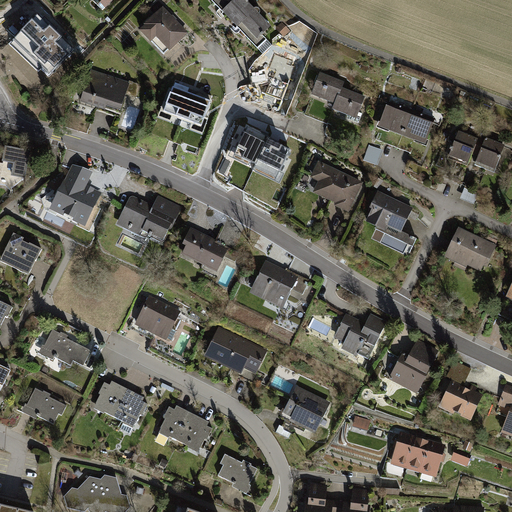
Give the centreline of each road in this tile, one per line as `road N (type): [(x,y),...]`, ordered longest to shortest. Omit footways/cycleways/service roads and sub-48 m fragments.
road 1 (residential): [(279,511),(283,474),(246,416),(43,305)]
road 2 (track): [(285,0),(339,37),(511,104)]
road 3 (residential): [(196,188),(397,310)]
road 4 (residential): [(0,123),(105,151),(196,188)]
road 5 (residential): [(397,310),(511,367)]
